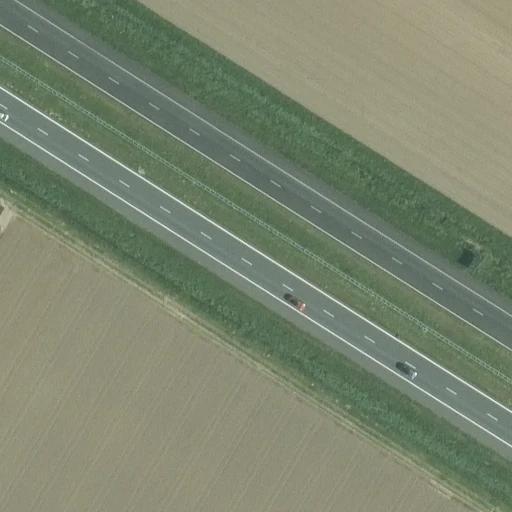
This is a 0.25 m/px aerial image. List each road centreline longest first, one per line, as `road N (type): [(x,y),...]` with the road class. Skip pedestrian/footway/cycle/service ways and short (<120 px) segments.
road 1 (motorway): [(511,329),(0,2)]
road 2 (motorway): [(0,108),(511,432)]
